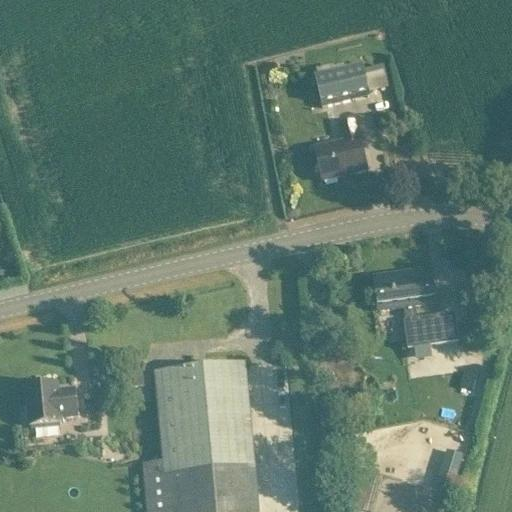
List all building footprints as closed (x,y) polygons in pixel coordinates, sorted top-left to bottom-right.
[(368,98),(367,94),(371,93),(371,95),(390,90),(387,80),(388,79),(385,67),(366,72),(364,64),(360,65),(346,69),(345,65),(316,71),(317,76),(314,77),(322,109),(368,98)] [(368,173),(363,154),(356,123),(340,127),(344,144),(315,150),(323,183),(368,173)] [(436,307),(434,292),(431,272),(374,280),(377,299),(379,312),(404,309),(410,353),(461,345),(457,318),(418,323),(416,309),(436,307)] [(156,376),(157,396),(164,464),(144,466),(147,511),(259,511),(248,387),(246,367),(156,376)] [(465,374),(461,389),(474,392),(478,376),(465,374)] [(143,376),(124,377),(125,389),(145,388),(143,376)] [(58,385),(51,386),(26,388),(28,408),(28,411),(26,411),(27,422),(30,422),(30,429),(62,426),(62,421),(79,420),(76,392),(59,393),(58,385)] [(347,401),(335,407),(340,417),(352,411),(347,401)] [(90,427),(105,427),(105,412),(90,412),(90,427)] [(440,489),(451,493),(462,457),(451,453),(440,489)]
